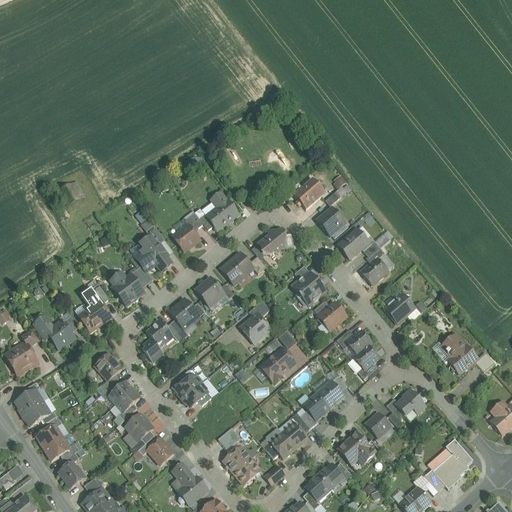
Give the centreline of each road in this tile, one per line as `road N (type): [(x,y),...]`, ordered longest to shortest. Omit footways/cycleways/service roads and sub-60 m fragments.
road 1 (residential): [(129,320),(126,348),(154,396),(235,500),(259,510),(407,361)]
road 2 (residential): [(407,361),(295,223),(277,214),(258,217),(129,320)]
road 3 (residential): [(504,472),(407,361)]
